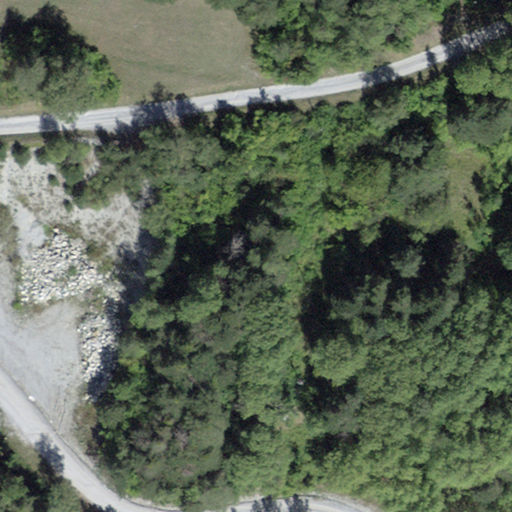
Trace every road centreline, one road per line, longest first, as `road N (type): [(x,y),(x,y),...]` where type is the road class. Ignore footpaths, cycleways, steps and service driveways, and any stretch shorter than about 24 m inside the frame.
road 1 (track): [(511,31),(325,88),(0,128)]
road 2 (track): [(0,380),(89,487),(128,511)]
